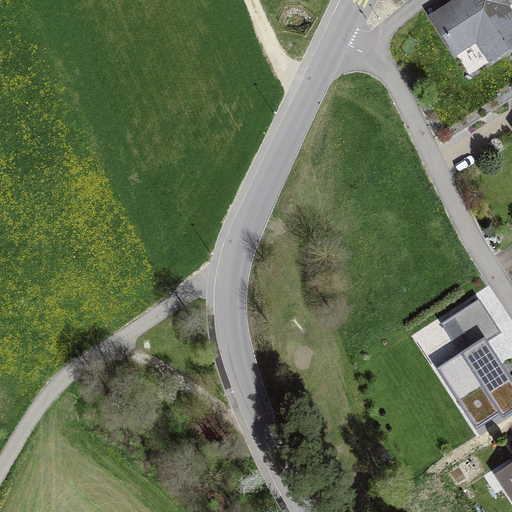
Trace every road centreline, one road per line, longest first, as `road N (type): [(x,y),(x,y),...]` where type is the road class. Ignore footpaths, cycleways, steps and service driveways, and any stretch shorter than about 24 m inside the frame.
road 1 (tertiary): [(335,37),(243,233),(231,276),(241,369),(305,511)]
road 2 (residential): [(367,53),(393,80),(511,316)]
